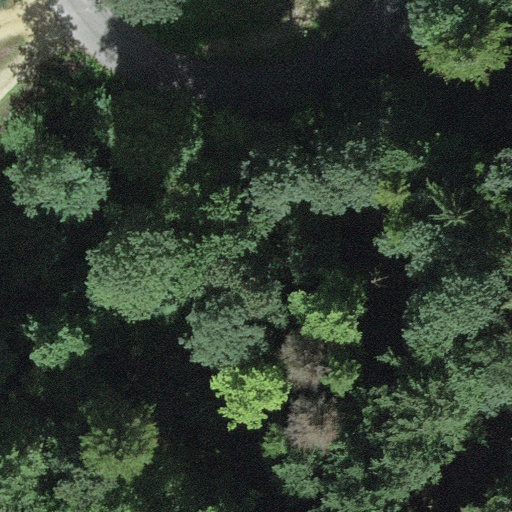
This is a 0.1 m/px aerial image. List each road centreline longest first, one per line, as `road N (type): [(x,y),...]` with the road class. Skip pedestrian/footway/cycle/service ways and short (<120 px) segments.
road 1 (residential): [(404,0),(360,50),(306,80),(201,91),(130,62),(62,0)]
road 2 (track): [(0,94),(78,0)]
